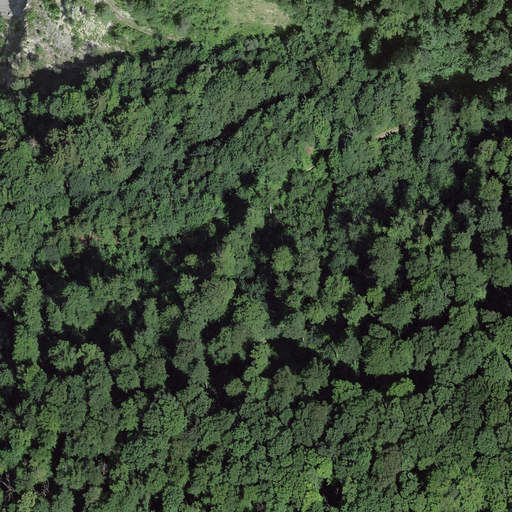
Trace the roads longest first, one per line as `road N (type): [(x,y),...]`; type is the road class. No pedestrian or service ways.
road 1 (track): [(489,74),(300,106),(121,200),(82,214),(0,221)]
road 2 (track): [(110,263),(262,198),(489,74)]
